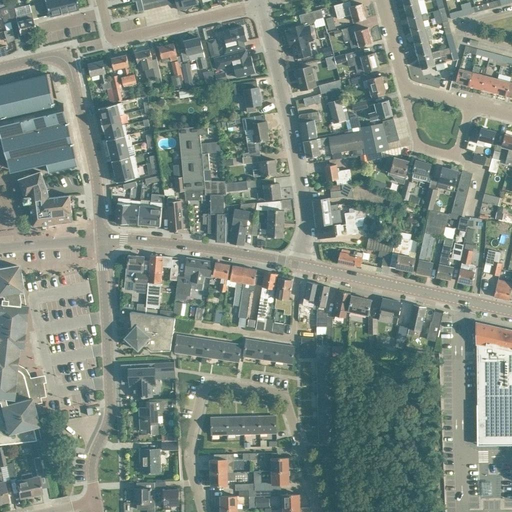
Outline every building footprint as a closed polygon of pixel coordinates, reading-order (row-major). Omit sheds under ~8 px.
[(44,0),(49,17),(79,9),(76,0),(44,0)] [(148,0),(141,0),(144,10),(151,9),(148,0)] [(148,0),(151,9),(158,7),(156,0),(148,0)] [(442,0),(436,0),(438,6),(439,10),(444,8),(442,0)] [(499,0),(487,3),(489,9),(502,5),(500,0),(499,0)] [(352,14),(354,22),(366,18),(362,4),(351,7),(350,1),(334,5),(338,18),(352,14)] [(420,2),(405,6),(408,18),(423,14),(420,2)] [(462,10),(464,16),(477,12),(475,7),(471,8),(470,2),(461,4),(462,10)] [(13,3),(7,4),(10,16),(11,21),(13,31),(19,29),(14,8),(13,3)] [(487,3),(475,7),(477,12),(489,9),(487,3)] [(29,4),(14,8),(19,29),(20,34),(35,30),(29,4)] [(10,16),(9,16),(7,6),(0,8),(0,18),(2,17),(4,24),(11,21),(10,16)] [(443,22),(448,21),(444,8),(439,10),(443,22)] [(464,16),(462,10),(449,13),(451,19),(464,16)] [(289,30),(286,31),(289,42),(290,46),(293,45),(296,58),(306,56),(312,54),(309,42),(313,40),(312,35),(311,33),(313,32),(314,30),(314,28),(313,26),(311,25),(310,26),(309,25),(309,24),(314,22),(316,19),(314,11),(299,15),(302,25),(296,26),(295,25),(291,26),(291,28),(289,28),(289,30)] [(423,14),(408,18),(411,31),(425,27),(423,20),(429,19),(428,13),(423,14)] [(448,21),(443,22),(446,35),(451,34),(448,21)] [(342,29),(334,31),(336,37),(343,34),(345,42),(350,41),(352,48),(360,46),(363,45),(373,42),(369,28),(356,31),(354,26),(345,28),(342,29)] [(244,27),(223,32),(227,45),(223,46),(225,53),(246,48),(244,41),(247,41),(244,27)] [(429,40),(425,27),(411,31),(415,43),(429,40)] [(17,33),(10,35),(13,47),(21,44),(17,33)] [(451,34),(446,35),(449,48),(455,46),(451,34)] [(198,59),(200,68),(207,66),(200,37),(185,41),(186,49),(181,50),(183,62),(198,59)] [(319,47),(325,45),(323,38),(316,40),(319,47)] [(215,39),(208,41),(212,56),(219,54),(215,39)] [(429,40),(415,43),(418,56),(432,52),(429,40)] [(159,47),(161,57),(163,62),(178,59),(174,44),(159,47)] [(330,46),(322,48),(324,57),(333,54),(330,46)] [(455,46),(449,48),(432,52),(418,56),(422,69),(436,65),(434,58),(442,56),(451,54),(454,61),(458,59),(455,46)] [(464,52),(476,55),(478,50),(465,46),(464,52)] [(149,80),(161,77),(155,50),(150,51),(150,49),(135,53),(140,70),(146,69),(149,80)] [(246,50),(214,58),(217,70),(234,66),(237,77),(255,73),(253,63),(251,63),(251,60),(252,59),(251,56),(248,57),(246,50)] [(349,53),(346,54),(349,67),(356,65),(358,72),(365,70),(370,69),(379,66),(376,53),(362,56),(360,50),(350,52),(349,53)] [(476,55),(489,59),(490,53),(478,50),(476,55)] [(489,59),(502,62),(503,56),(490,53),(489,59)] [(122,77),(125,86),(137,83),(134,74),(131,75),(126,55),(111,58),(114,69),(123,67),(125,76),(122,77)] [(88,64),(91,74),(91,76),(100,74),(104,90),(107,89),(110,102),(117,100),(111,76),(112,81),(108,82),(105,72),(106,72),(103,60),(88,64)] [(182,65),(179,66),(178,61),(172,62),(176,75),(171,76),(174,88),(185,86),(183,80),(184,80),(182,65)] [(189,64),(182,65),(184,80),(186,89),(196,87),(194,81),(192,82),(189,64)] [(472,72),(468,86),(481,89),(484,76),(479,74),(480,67),(474,65),(472,72)] [(298,77),(301,90),(316,87),(311,66),(296,70),(296,71),(295,73),(296,76),(298,77)] [(459,69),(456,82),(468,86),(472,72),(459,69)] [(0,131),(9,172),(17,170),(48,163),(49,171),(78,164),(64,104),(55,106),(47,74),(0,84),(0,131)] [(123,101),(128,99),(127,95),(122,96),(120,88),(121,87),(118,75),(111,76),(117,100),(122,99),(123,101)] [(363,82),(364,81),(363,75),(348,79),(350,85),(363,82)] [(388,87),(387,83),(386,83),(384,83),(382,76),(364,81),(363,82),(365,88),(369,87),(371,94),(372,98),(385,95),(384,91),(386,90),(386,89),(388,88),(388,87)] [(497,79),(484,76),(481,89),(493,92),(497,79)] [(497,79),(493,92),(506,96),(510,82),(497,79)] [(257,81),(247,82),(234,84),(235,93),(244,92),(247,112),(257,111),(256,105),(262,104),(259,87),(258,87),(257,81)] [(321,94),(326,92),(328,92),(338,89),(336,81),(319,85),(321,94)] [(346,98),(343,88),(328,92),(326,92),(334,123),(350,119),(345,99),(346,98)] [(321,102),(319,94),(303,98),(305,106),(321,102)] [(379,103),(369,105),(371,113),(369,113),(371,120),(379,118),(383,117),(392,115),(389,100),(379,103)] [(354,111),(367,107),(366,101),(352,104),(354,111)] [(101,118),(101,119),(120,115),(124,114),(122,103),(99,108),(99,109),(100,109),(102,118),(101,118)] [(318,111),(299,115),(303,139),(317,136),(314,121),(320,120),(318,111)] [(122,124),(120,115),(101,119),(103,129),(122,124)] [(267,127),(268,127),(267,121),(256,123),(255,116),(242,118),(244,125),(250,124),(251,129),(253,142),(269,139),(267,127)] [(395,124),(393,119),(383,122),(385,127),(395,124)] [(361,131),(304,141),(307,157),(320,155),(318,145),(330,143),(333,159),(360,155),(367,154),(382,152),(390,149),(382,123),(360,127),(361,131)] [(107,139),(127,134),(124,124),(122,124),(103,129),(104,131),(105,130),(107,139)] [(396,129),(395,124),(385,127),(386,132),(396,129)] [(216,241),(228,242),(228,235),(228,224),(229,224),(229,217),(228,203),(227,203),(226,182),(213,181),(212,167),(210,167),(209,153),(202,153),(201,134),(209,134),(209,126),(180,128),(183,164),(185,191),(186,200),(206,200),(206,193),(211,193),(211,208),(208,208),(208,214),(203,214),(203,224),(208,224),(208,232),(216,233),(216,241)] [(482,128),(477,144),(483,146),(483,145),(491,147),(492,144),(496,131),(482,128)] [(386,132),(388,137),(398,135),(396,129),(386,132)] [(129,134),(127,134),(107,139),(109,151),(128,146),(132,145),(129,134)] [(511,135),(505,134),(503,144),(502,147),(509,149),(505,164),(511,165),(511,135)] [(399,140),(398,135),(388,137),(389,143),(399,140)] [(109,151),(112,160),(130,156),(128,146),(109,151)] [(382,152),(367,154),(368,161),(383,158),(382,152)] [(485,157),(474,154),(472,162),(490,167),(492,158),(487,157),(486,156),(485,157)] [(134,155),(130,156),(112,160),(112,161),(113,161),(115,171),(137,166),(134,155)] [(387,157),(385,166),(384,170),(389,172),(388,175),(392,176),(397,182),(403,184),(405,176),(409,161),(395,157),(394,159),(387,157)] [(489,171),(496,173),(500,160),(492,158),(490,167),(489,171)] [(271,176),(271,174),(277,174),(275,160),(260,161),(261,169),(253,170),(254,176),(268,175),(268,176),(271,176)] [(413,172),(414,172),(412,177),(430,182),(432,176),(428,175),(431,164),(416,160),(413,172)] [(185,191),(183,164),(174,165),(175,177),(176,192),(185,191)] [(335,165),(325,166),(328,181),(336,180),(337,184),(341,184),(352,183),(351,177),(350,169),(337,171),(336,164),(335,165)] [(38,165),(24,170),(26,175),(40,170),(38,165)] [(117,182),(140,177),(137,166),(115,171),(117,181),(117,182)] [(442,167),(440,176),(437,187),(454,191),(459,171),(458,171),(458,169),(457,168),(453,167),(452,168),(451,169),(442,167)] [(71,212),(72,212),(70,195),(50,198),(47,186),(41,172),(32,174),(19,179),(26,197),(24,197),(25,203),(31,203),(33,225),(43,224),(43,227),(57,226),(56,223),(72,221),(71,212)] [(264,179),(236,182),(237,190),(248,189),(248,188),(262,186),(264,186),(264,185),(275,184),(274,178),(264,179)] [(401,198),(408,200),(413,183),(405,181),(401,198)] [(265,191),(258,192),(259,199),(259,200),(271,198),(281,197),(279,183),(275,184),(264,185),(264,186),(265,191)] [(341,190),(331,191),(331,197),(342,195),(343,195),(342,191),(353,190),(352,183),(341,184),(342,190),(341,190)] [(183,231),(181,200),(177,201),(176,197),(175,196),(175,187),(164,188),(165,195),(169,196),(168,198),(170,232),(183,231)] [(430,210),(440,212),(441,209),(439,206),(436,203),(433,202),(436,191),(429,189),(424,208),(430,209),(430,210)] [(482,201),(500,206),(502,198),(484,193),(482,201)] [(118,203),(118,202),(117,203),(118,203),(117,222),(116,222),(116,223),(129,224),(129,223),(128,223),(130,200),(130,199),(119,198),(118,203)] [(329,198),(313,200),(315,212),(338,210),(338,204),(330,205),(329,198)] [(139,224),(140,205),(141,201),(130,200),(128,223),(138,223),(138,224),(139,224)] [(150,206),(149,225),(160,226),(162,202),(151,201),(150,206)] [(254,223),(256,209),(257,202),(241,204),(241,208),(235,208),(235,215),(230,214),(229,203),(228,203),(229,217),(229,224),(233,224),(230,242),(244,245),(246,233),(252,234),(254,223)] [(149,225),(150,206),(140,205),(139,224),(149,225)] [(334,224),(317,227),(318,238),(319,238),(358,233),(356,218),(366,217),(365,209),(354,208),(355,212),(350,212),(345,213),(346,223),(345,223),(345,224),(341,225),(341,224),(334,225),(334,224)] [(338,210),(315,212),(317,225),(342,222),(340,209),(338,210)] [(265,223),(273,224),(284,224),(284,210),(269,210),(268,217),(266,217),(265,223)] [(429,262),(432,247),(435,235),(444,237),(447,214),(440,212),(430,210),(428,222),(425,231),(416,272),(431,275),(434,263),(429,262)] [(460,217),(458,228),(466,230),(469,219),(460,217)] [(259,229),(260,223),(254,223),(252,234),(252,235),(258,236),(259,229)] [(283,237),(284,224),(273,224),(265,223),(260,223),(259,229),(268,229),(268,236),(283,237)] [(395,243),(394,243),(392,253),(399,254),(397,268),(412,271),(416,253),(411,252),(413,240),(410,239),(411,234),(401,232),(397,231),(395,243)] [(380,251),(379,251),(392,253),(394,243),(369,238),(367,248),(380,251)] [(448,258),(451,242),(444,241),(437,276),(451,279),(454,267),(447,266),(449,258),(448,258)] [(470,250),(472,245),(466,243),(466,244),(458,281),(472,284),(476,265),(471,264),(474,251),(470,250)] [(502,263),(499,262),(501,252),(488,249),(485,263),(483,272),(499,276),(502,263)] [(355,251),(354,255),(340,252),(338,263),(355,267),(355,265),(361,266),(363,253),(355,251)] [(390,266),(392,253),(379,251),(379,256),(383,257),(382,265),(390,266)] [(159,307),(161,283),(162,267),(171,267),(172,257),(164,256),(150,254),(148,282),(147,306),(159,307)] [(143,274),(144,256),(129,255),(128,267),(126,267),(125,281),(136,282),(135,290),(147,291),(148,275),(143,274)] [(197,282),(200,260),(187,258),(184,277),(178,276),(176,293),(190,296),(192,281),(197,282)] [(213,262),(200,260),(197,282),(202,283),(203,276),(210,277),(213,262)] [(219,291),(226,292),(230,265),(216,262),(213,276),(222,277),(219,291)] [(0,444),(33,441),(36,440),(36,439),(33,427),(38,425),(36,425),(34,417),(33,412),(34,412),(34,411),(33,412),(31,405),(29,399),(31,398),(29,398),(24,378),(26,377),(26,375),(23,371),(19,369),(17,368),(16,370),(17,356),(15,356),(14,355),(14,356),(12,356),(12,355),(13,346),(17,347),(19,347),(20,347),(22,347),(24,333),(23,333),(21,333),(22,330),(19,329),(20,322),(23,322),(23,319),(24,319),(25,319),(27,305),(26,305),(25,305),(24,305),(21,305),(21,304),(19,304),(19,299),(18,292),(18,290),(21,289),(20,283),(21,283),(21,282),(20,282),(19,280),(21,280),(20,274),(18,274),(18,272),(20,272),(19,271),(18,272),(17,265),(10,266),(10,264),(9,265),(9,266),(0,267),(0,292),(1,293),(0,299),(0,444)] [(242,282),(245,267),(233,265),(230,281),(236,281),(233,305),(240,306),(242,282)] [(255,291),(256,284),(254,284),(257,270),(245,267),(242,282),(240,306),(238,317),(247,318),(251,290),(255,291)] [(266,271),(264,281),(261,294),(258,317),(265,318),(270,288),(274,289),(275,283),(277,274),(266,271)] [(289,299),(292,280),(279,278),(277,297),(284,298),(283,304),(291,305),(292,300),(289,299)] [(511,282),(498,280),(496,287),(494,297),(509,300),(511,286),(511,282)] [(319,284),(308,282),(303,305),(314,307),(313,309),(317,310),(317,304),(315,304),(319,284)] [(329,286),(319,284),(315,304),(317,304),(317,310),(317,321),(317,324),(316,327),(327,327),(327,337),(332,337),(332,327),(333,317),(327,316),(328,313),(325,313),(329,286)] [(351,293),(339,290),(334,315),(345,317),(348,303),(351,293)] [(352,295),(350,305),(349,310),(368,315),(371,299),(352,295)] [(402,302),(383,298),(379,313),(398,318),(402,302)] [(409,328),(407,334),(414,336),(415,329),(421,330),(423,317),(426,307),(414,304),(412,314),(409,328)] [(160,315),(133,311),(131,311),(131,312),(133,312),(133,327),(128,328),(129,346),(145,346),(151,352),(170,351),(170,347),(171,348),(175,317),(160,315)] [(273,322),(272,331),(284,333),(285,324),(273,322)] [(429,331),(437,332),(439,324),(432,322),(431,322),(429,331)] [(511,330),(476,322),(476,323),(477,404),(478,437),(486,444),(511,444),(511,330)] [(401,326),(396,349),(403,351),(407,334),(409,328),(401,326)] [(175,352),(191,354),(193,337),(178,335),(175,352)] [(209,340),(193,337),(191,354),(206,357),(209,340)] [(244,356),(260,358),(263,341),(247,339),(244,356)] [(206,357),(207,357),(222,359),(225,342),(209,340),(206,357)] [(260,358),(276,361),(279,344),(263,341),(260,358)] [(241,345),(225,342),(222,359),(239,362),(241,345)] [(295,346),(279,344),(276,361),(292,363),(295,346)] [(302,345),(301,355),(313,356),(315,356),(316,346),(302,345)] [(332,357),(339,357),(343,357),(343,346),(332,345),(332,357)] [(335,378),(334,361),(317,362),(318,378),(335,378)] [(165,363),(155,363),(155,367),(155,378),(165,377),(175,377),(175,372),(175,370),(175,362),(174,362),(165,363)] [(133,387),(133,397),(153,396),(152,386),(156,386),(155,378),(155,367),(155,363),(124,364),(125,387),(133,387)] [(335,394),(335,378),(318,378),(318,394),(320,394),(335,394)] [(35,384),(38,397),(45,396),(43,382),(35,384)] [(320,394),(318,394),(319,410),(336,410),(335,394),(320,394)] [(147,407),(139,407),(140,429),(141,429),(147,429),(150,429),(151,429),(151,434),(159,434),(158,423),(158,415),(163,415),(162,409),(169,409),(168,404),(168,400),(166,400),(156,400),(146,401),(147,407)] [(319,410),(319,426),(321,426),(336,426),(336,410),(319,410)] [(244,417),(244,434),(260,433),(260,416),(244,417)] [(276,416),(260,416),(260,433),(276,433),(276,416)] [(227,417),(211,417),(212,434),(228,434),(227,417)] [(244,417),(227,417),(228,434),(244,434),(244,417)] [(336,426),(321,426),(319,426),(319,442),(336,442),(336,426)] [(177,441),(167,441),(162,441),(162,449),(177,449),(177,441)] [(160,449),(151,449),(141,449),(141,459),(144,459),(144,472),(142,473),(160,473),(160,449)] [(263,449),(263,457),(275,457),(275,449),(263,449)] [(43,472),(40,457),(33,458),(36,474),(43,472)] [(271,462),(266,463),(267,471),(272,471),(289,471),(288,457),(278,458),(271,458),(271,462)] [(227,459),(210,459),(211,472),(227,472),(227,459)] [(13,463),(6,464),(7,465),(10,480),(16,478),(13,463)] [(289,471),(272,471),(272,484),(279,484),(280,484),(289,484),(289,471)] [(32,477),(31,472),(26,473),(31,496),(42,493),(38,476),(32,477)] [(227,472),(211,472),(211,486),(228,485),(227,472)] [(22,479),(16,481),(20,498),(31,496),(26,473),(21,474),(22,479)] [(155,510),(155,491),(154,482),(140,482),(140,488),(135,488),(135,503),(138,503),(138,510),(148,510),(155,510)] [(166,490),(166,482),(154,482),(155,491),(164,490),(165,509),(167,509),(167,508),(169,508),(169,509),(172,509),(172,505),(179,504),(178,489),(166,490)] [(300,494),(283,495),(283,508),(300,507),(300,494)] [(221,496),(221,509),(238,509),(238,495),(221,496)] [(265,507),(265,498),(257,498),(257,507),(265,507)]
